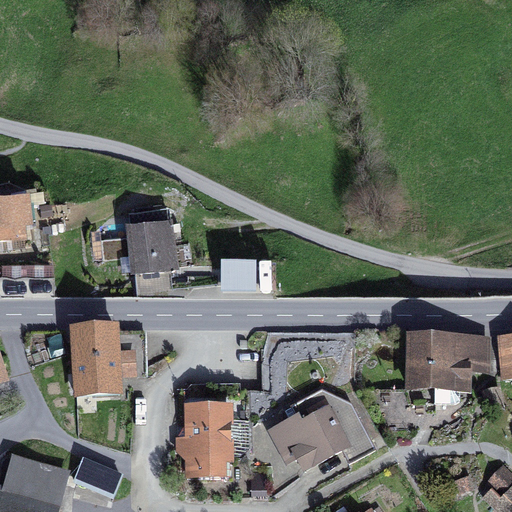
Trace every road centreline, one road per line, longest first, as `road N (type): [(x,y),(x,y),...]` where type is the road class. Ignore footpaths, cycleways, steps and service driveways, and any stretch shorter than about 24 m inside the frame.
road 1 (residential): [(511,277),(399,263),(279,221),(135,152),(0,124)]
road 2 (primary): [(511,313),(241,316)]
road 3 (primary): [(241,316),(10,314)]
road 4 (residential): [(148,469),(79,450),(53,433),(14,349),(10,314)]
road 5 (residential): [(241,316),(159,385),(148,469)]
